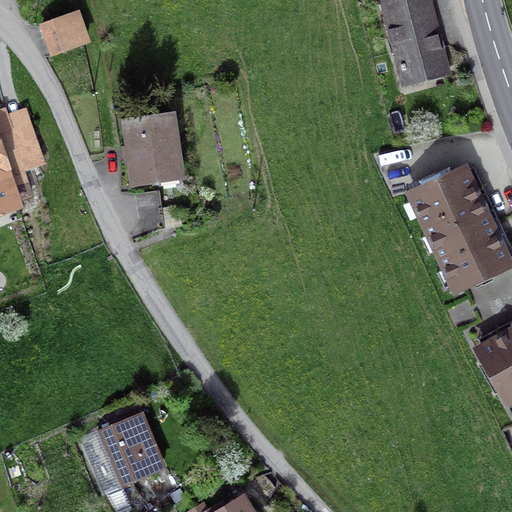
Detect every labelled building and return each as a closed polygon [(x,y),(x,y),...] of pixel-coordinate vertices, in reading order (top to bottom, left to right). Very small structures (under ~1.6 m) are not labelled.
[(381,0),(403,79),(446,68),(427,0),(381,0)] [(86,42),(76,13),(42,24),(53,54),(86,42)] [(0,205),(30,195),(21,170),(42,162),(24,110),(6,116),(4,109),(0,110),(0,205)] [(125,121),(134,184),(180,177),(171,114),(125,121)] [(464,169),(411,194),(456,289),(508,264),(464,169)] [(135,193),(141,236),(159,230),(154,191),(135,193)] [(511,331),(479,350),(507,401),(511,397),(511,331)] [(141,414),(97,432),(119,483),(120,485),(163,467),(141,414)] [(117,511),(127,511),(130,511),(120,485),(119,483),(105,489),(117,511)] [(249,511),(242,499),(224,511),(221,505),(209,511),(207,511),(202,504),(188,511),(249,511)]
